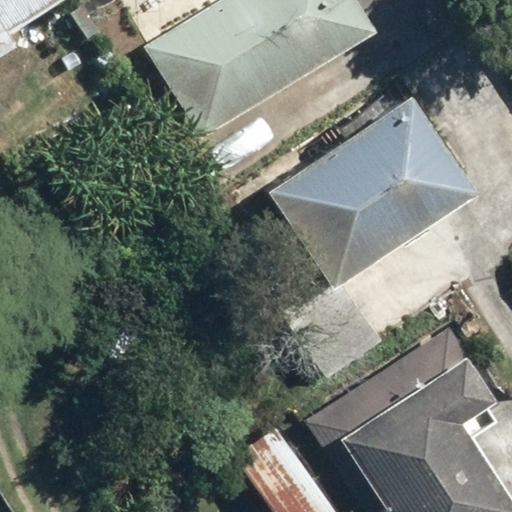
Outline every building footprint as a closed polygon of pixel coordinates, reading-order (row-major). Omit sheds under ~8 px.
[(0,0),(0,45),(23,31),(18,24),(56,0),(0,0)] [(207,0),(152,35),(209,125),(380,18),(368,0),(207,0)] [(417,81),(275,177),(341,274),(485,177),(417,81)] [(309,416),(324,437),(343,465),(365,451),(405,511),(507,511),(511,509),(511,471),(481,424),(503,410),(493,395),(504,388),(456,320),(309,416)] [(351,511),(275,417),(237,448),(287,511),(351,511)]
